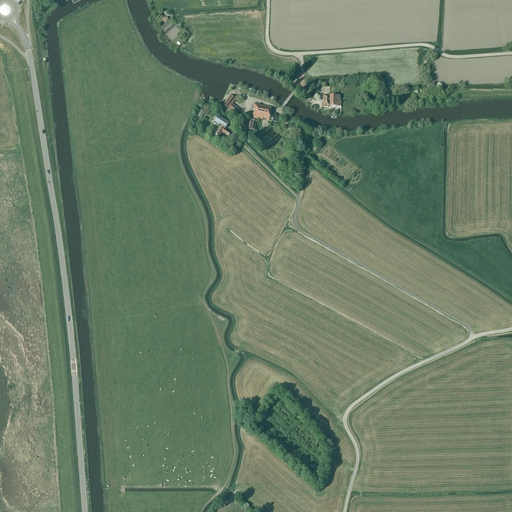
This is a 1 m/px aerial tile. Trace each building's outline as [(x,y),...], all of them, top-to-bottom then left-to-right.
[(236,116),(241,110),(233,104),(236,100),(230,96),(223,106),(236,116)] [(330,107),(336,107),(341,107),(341,96),(330,96),(323,96),(323,107),(330,107)] [(276,114),(270,113),(271,108),(255,105),(254,109),(255,109),(254,113),(253,113),(252,118),(269,121),(277,122),(278,117),(276,116),(276,114)] [(224,138),(226,139),(227,138),(227,137),(228,137),(230,133),(225,129),(229,123),(219,116),(213,123),(219,127),(214,134),(222,140),(224,138)] [(250,120),(249,130),(255,131),(257,121),(250,120)]
